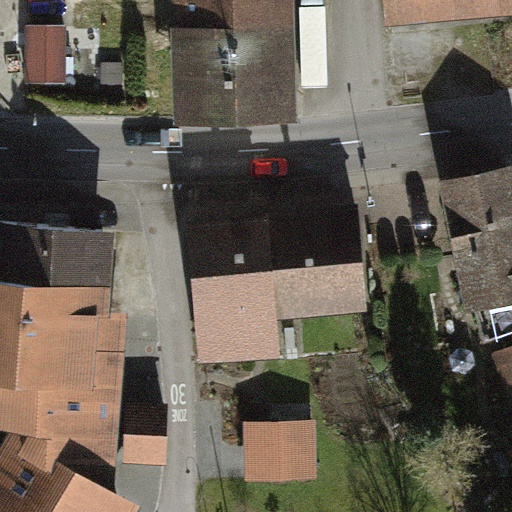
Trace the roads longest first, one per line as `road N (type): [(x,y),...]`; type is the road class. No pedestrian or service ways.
road 1 (residential): [(179,511),(159,152)]
road 2 (secondary): [(384,139),(159,152)]
road 3 (secondary): [(159,152),(0,147)]
road 4 (residential): [(384,139),(372,0)]
road 5 (secondary): [(511,124),(384,139)]
